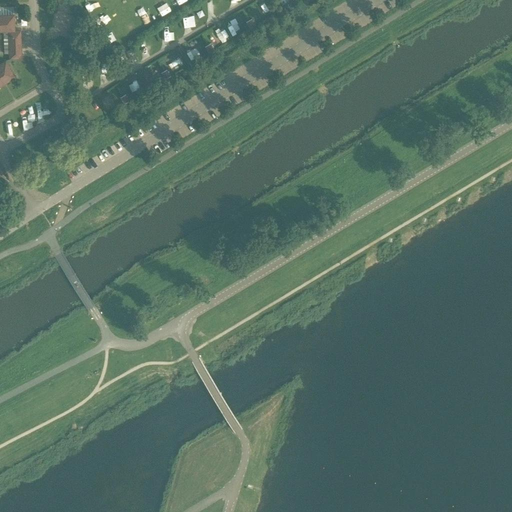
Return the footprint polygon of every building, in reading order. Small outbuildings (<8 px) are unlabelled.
[(14,30),(13,15),(13,7),(0,7),(0,31),(2,31),(3,50),(8,50),(8,59),(21,59),(20,30),(14,30)] [(246,22),(250,28),(256,25),(252,19),(246,22)] [(205,47),(209,53),(215,50),(211,43),(205,47)] [(5,61),(0,63),(0,85),(15,77),(5,61)] [(162,72),(165,79),(171,76),(167,69),(162,72)] [(120,97),(124,104),(130,101),(126,94),(120,97)]
